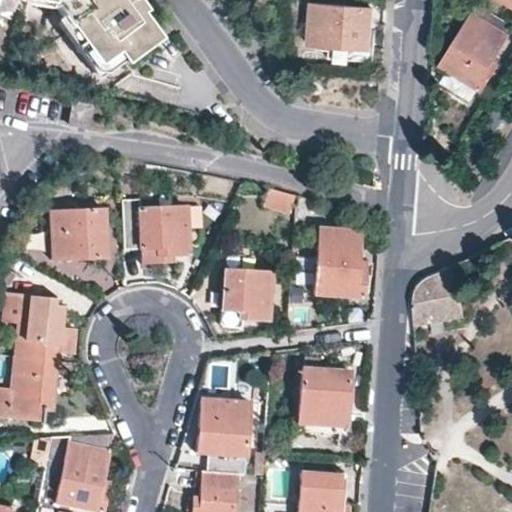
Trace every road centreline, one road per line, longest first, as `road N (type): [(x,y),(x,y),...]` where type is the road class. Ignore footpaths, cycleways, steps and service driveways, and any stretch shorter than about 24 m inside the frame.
road 1 (residential): [(186,0),(263,102),(283,115),(407,138)]
road 2 (residential): [(153,467),(106,358),(106,331),(129,307),(165,307),(185,324),(185,353)]
road 3 (residential): [(185,353),(391,328)]
road 4 (residential): [(391,328),(378,511)]
road 5 (residential): [(412,0),(407,138)]
road 6 (residential): [(511,189),(448,231),(399,235)]
